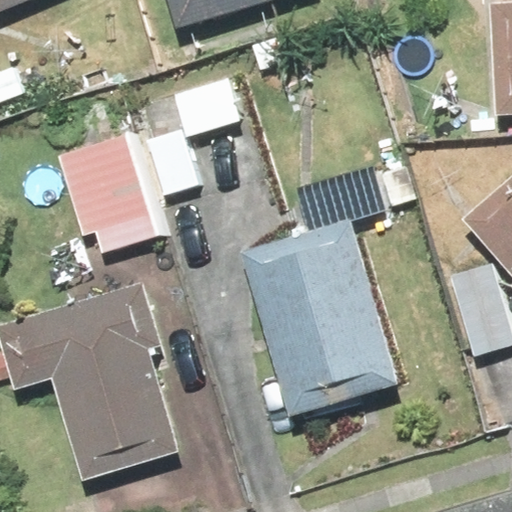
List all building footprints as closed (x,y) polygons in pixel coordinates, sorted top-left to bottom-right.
[(0,0),(5,12),(33,0),(0,0)] [(174,0),(185,37),(308,0),(174,0)] [(511,0),(489,0),(488,105),(511,105),(511,0)] [(230,62),(172,81),(188,131),(246,113),(230,62)] [(92,221),(102,251),(153,234),(115,123),(56,143),(84,223),(92,221)] [(511,159),(462,210),(511,259),(511,159)] [(313,433),(414,405),(363,225),(262,254),(313,433)] [(511,328),(494,249),(449,260),(470,349),(511,339),(511,328)] [(163,334),(148,277),(0,317),(0,335),(14,385),(51,375),(79,476),(177,449),(147,338),(163,334)]
